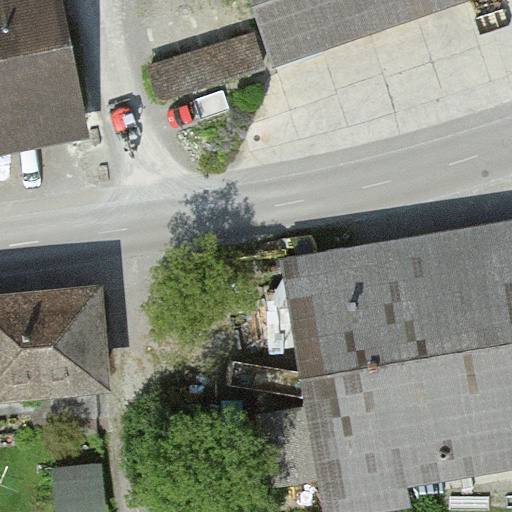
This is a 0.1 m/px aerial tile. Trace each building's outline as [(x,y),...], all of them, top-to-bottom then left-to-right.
[(55,0),(0,0),(0,132),(80,117),(55,0)] [(254,0),(277,64),(466,0),(254,0)] [(264,67),(254,37),(152,69),(161,99),(264,67)] [(511,233),(296,276),(342,511),(393,511),(511,488),(511,233)] [(114,299),(0,309),(0,418),(124,408),(114,299)] [(62,511),(63,511),(111,509),(107,457),(59,460),(62,511)]
